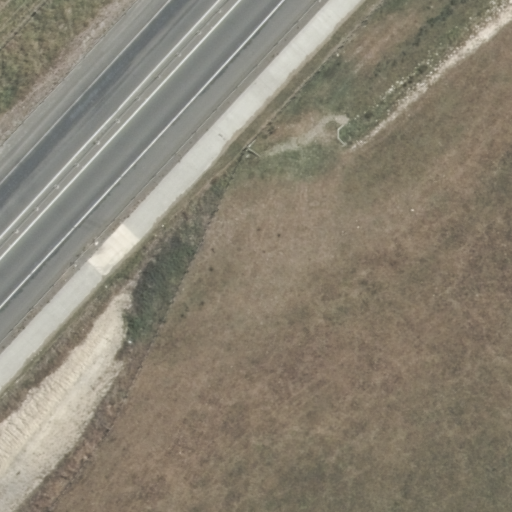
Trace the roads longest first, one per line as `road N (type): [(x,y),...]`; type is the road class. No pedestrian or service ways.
road 1 (trunk): [(270,0),(0,294)]
road 2 (trunk): [(0,204),(190,0)]
